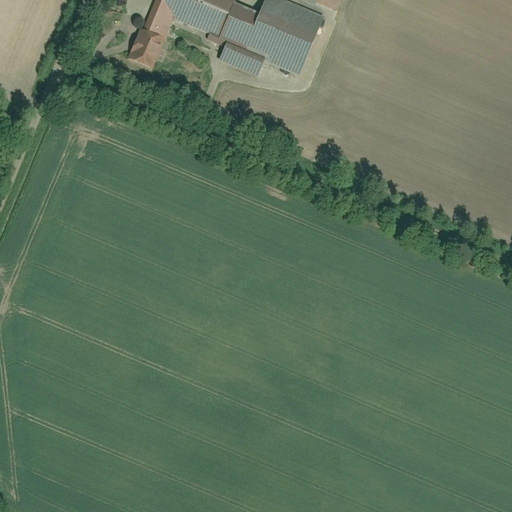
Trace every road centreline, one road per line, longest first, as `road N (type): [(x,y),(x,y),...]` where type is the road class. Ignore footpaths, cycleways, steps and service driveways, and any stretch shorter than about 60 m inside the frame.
road 1 (track): [(52,76),(511,266)]
road 2 (residential): [(0,201),(85,0)]
